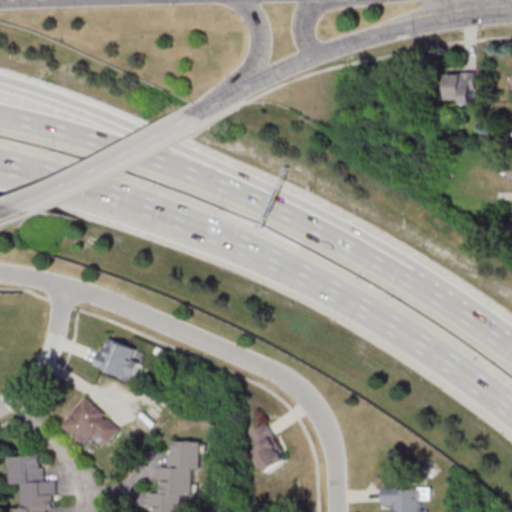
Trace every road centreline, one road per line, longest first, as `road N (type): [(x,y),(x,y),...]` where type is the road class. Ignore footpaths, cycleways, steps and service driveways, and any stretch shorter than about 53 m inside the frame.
road 1 (residential): [(64,288),(294,387),(313,405),(333,449),(339,511)]
road 2 (motorway): [(428,292),(406,268),(333,227),(142,138)]
road 3 (motorway): [(0,181),(299,276)]
road 4 (secondary): [(188,117),(317,54),(434,21),(442,4)]
road 5 (motorway): [(53,175),(188,220),(299,276)]
road 6 (motorway): [(299,276),(511,413)]
road 7 (motorway): [(226,190),(0,116)]
road 8 (motorway): [(428,292),(226,190)]
road 9 (secondary): [(14,205),(188,117)]
road 10 (motorway): [(142,138),(0,83)]
road 11 (secondary): [(199,112),(257,56),(256,21),(242,0)]
road 12 (residential): [(64,288),(43,366),(0,406)]
